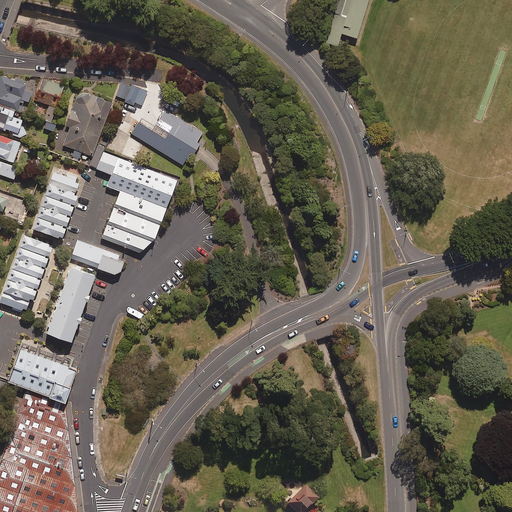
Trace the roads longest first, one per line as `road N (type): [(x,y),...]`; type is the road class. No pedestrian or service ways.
road 1 (trunk): [(152,460),(178,406),(228,354),(325,302),(354,274),(358,194),(321,83)]
road 2 (residential): [(182,234),(106,314),(83,392),(88,473)]
road 3 (trunk): [(152,460),(237,367),(330,317)]
road 4 (trunk): [(485,258),(398,308),(387,369)]
road 5 (trunk): [(387,369),(395,511)]
road 6 (trunk): [(360,147),(400,234),(427,268)]
road 7 (trunk): [(360,147),(377,284)]
